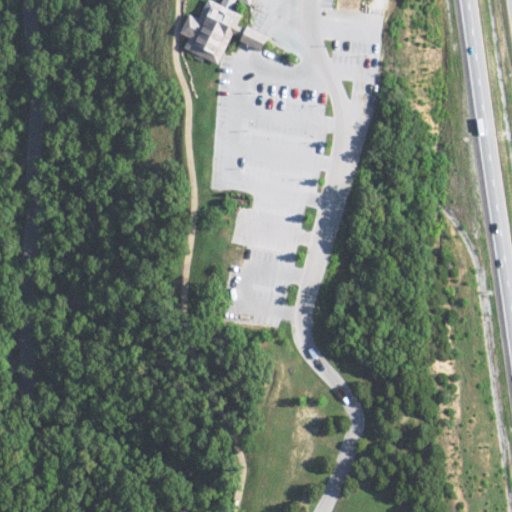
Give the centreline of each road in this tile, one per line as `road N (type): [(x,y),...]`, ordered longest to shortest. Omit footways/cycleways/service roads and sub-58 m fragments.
road 1 (residential): [(318,511),(353,424),(343,390),(307,348),(298,315),(337,148),(312,0)]
road 2 (residential): [(40,511),(19,0)]
road 3 (trunk): [(467,0),(511,323)]
